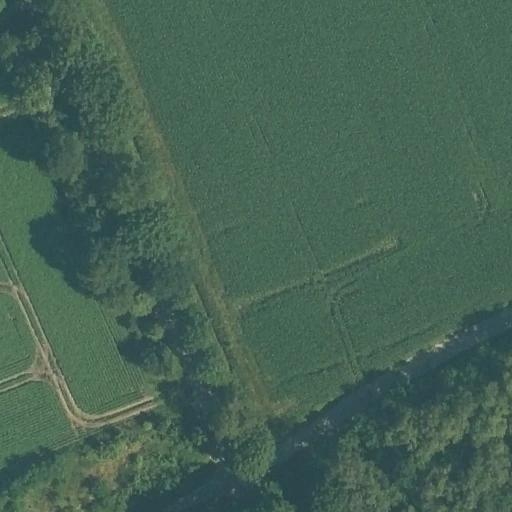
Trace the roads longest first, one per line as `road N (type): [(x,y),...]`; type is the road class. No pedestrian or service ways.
road 1 (unclassified): [(256,511),(42,0)]
road 2 (track): [(163,511),(243,478),(511,322)]
